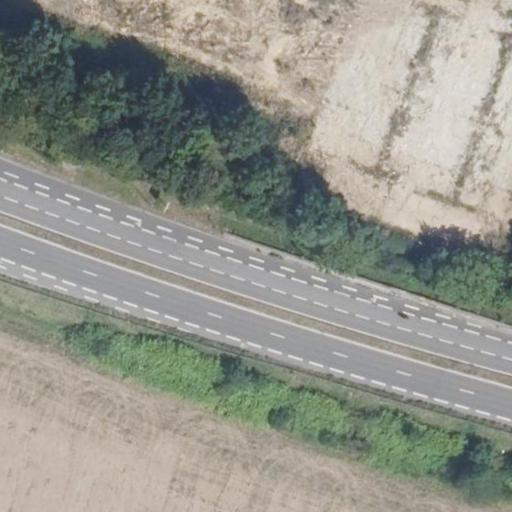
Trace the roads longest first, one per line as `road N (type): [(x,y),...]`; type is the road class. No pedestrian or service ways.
road 1 (primary): [(0,237),(511,403)]
road 2 (primary): [(511,357),(0,195)]
